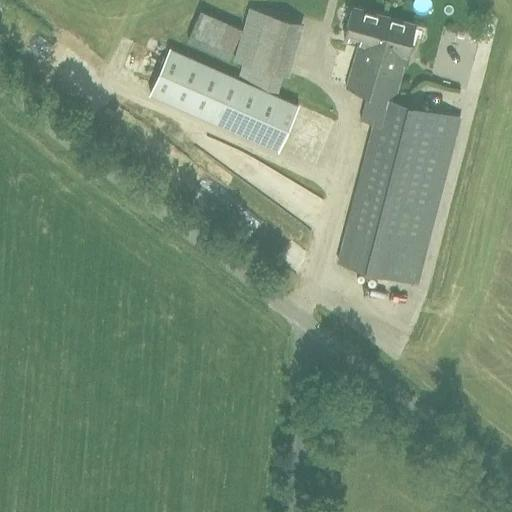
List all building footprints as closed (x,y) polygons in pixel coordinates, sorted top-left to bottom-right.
[(418,282),(460,115),(395,98),(414,24),(352,8),(346,31),(359,35),(346,87),(368,93),(361,119),(375,123),(340,262),(418,282)] [(237,55),(247,30),(208,12),(197,37),(237,55)] [(150,93),(278,150),(298,104),(170,47),(150,93)] [(320,162),(324,130),(305,128),(301,160),(320,162)] [(295,272),(306,278),(316,260),(306,254),(295,272)]
